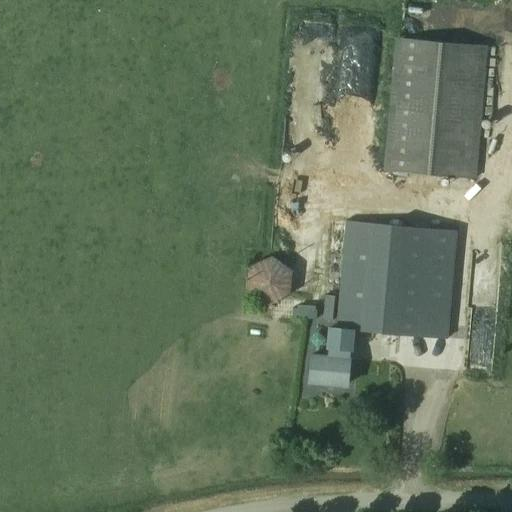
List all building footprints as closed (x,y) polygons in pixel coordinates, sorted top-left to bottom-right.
[(333,179),(364,181),(374,65),(373,65),(375,40),(351,38),(345,108),(339,108),(333,179)] [(382,171),(476,179),(488,47),(394,39),(382,171)] [(354,331),(381,334),(446,339),(456,231),(390,225),(344,221),(344,225),(328,224),(317,318),(336,320),(335,327),(335,330),(350,331),(351,331),(354,331)] [(246,292),(266,307),(290,297),(292,271),(272,256),(260,261),(248,266),(246,292)] [(317,315),(316,305),(295,307),(296,317),(317,315)] [(327,357),(312,355),(310,382),(346,385),(349,350),(352,351),(354,331),(351,331),(350,331),(335,330),(335,327),(327,327),(325,349),(327,349),(327,357)]
